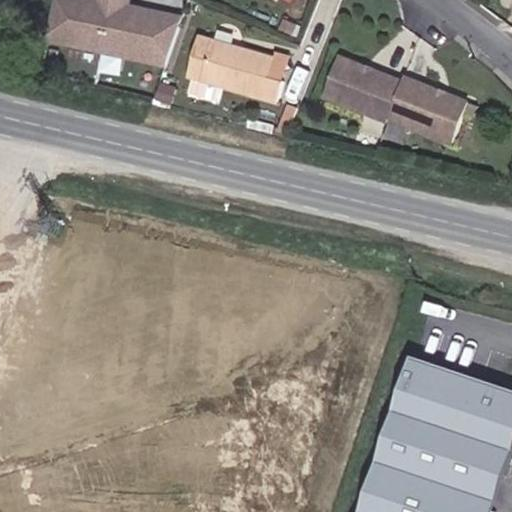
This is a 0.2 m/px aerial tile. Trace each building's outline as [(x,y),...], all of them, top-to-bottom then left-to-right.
[(60,0),(54,36),(164,52),(171,6),(131,0),(60,0)] [(173,54),(187,8),(171,6),(164,52),(173,54)] [(269,71),(273,55),(201,36),(189,76),(194,77),(189,93),(222,102),(227,86),(280,100),(288,77),(269,71)] [(269,71),(288,77),(295,54),(275,48),(273,55),(269,71)] [(378,127),(379,124),(394,86),(335,63),(319,104),(378,127)] [(379,124),(439,148),(455,106),(395,82),(394,86),(379,124)] [(176,120),(179,104),(161,100),(158,116),(176,120)] [(272,141),(279,143),(290,117),(282,114),(272,141)] [(494,511),(511,459),(511,391),(415,359),(364,511),(494,511)]
